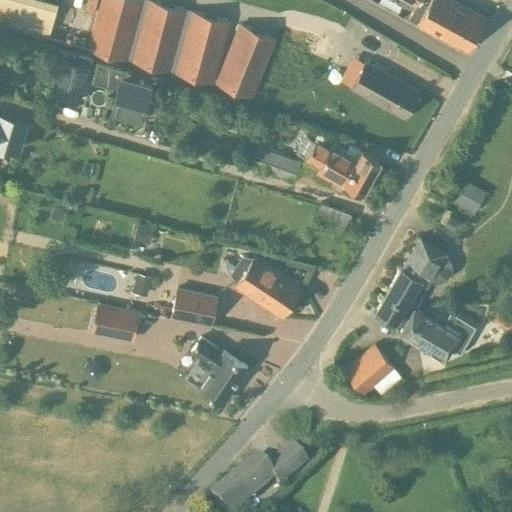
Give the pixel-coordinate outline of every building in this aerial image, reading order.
[(0,0),(0,25),(48,38),(57,0),(0,0)] [(128,59),(143,0),(100,0),(87,48),(128,59)] [(171,70),(187,8),(156,0),(146,0),(131,59),(171,70)] [(430,0),(425,10),(416,6),(410,18),(467,49),(484,16),(454,0),(430,0)] [(302,19),(339,27),(343,10),(306,2),(302,19)] [(214,82),(231,20),(191,9),(174,71),(214,82)] [(253,96),(277,38),(239,22),(215,81),(253,96)] [(297,104),(315,54),(291,45),(272,94),(297,104)] [(85,64),(60,56),(49,92),(74,100),(85,64)] [(351,87),(355,89),(404,117),(419,90),(366,61),(353,83),(351,87)] [(153,79),(135,73),(98,62),(92,82),(117,89),(111,110),(141,118),(153,79)] [(0,143),(17,148),(26,120),(0,112),(0,143)] [(363,192),(381,158),(363,148),(357,159),(331,144),(330,146),(317,139),(306,158),(319,165),(316,170),(343,185),(345,182),(363,192)] [(293,180),(301,160),(259,145),(251,165),(293,180)] [(486,192),(464,180),(451,203),(473,215),(486,192)] [(344,227),(351,213),(321,202),(316,216),(344,227)] [(453,229),(458,220),(450,215),(445,224),(453,229)] [(400,331),(412,337),(427,312),(415,305),(430,279),(435,281),(439,281),(444,280),(447,278),(452,270),(452,265),(451,261),(448,257),(445,255),(447,251),(420,235),(402,267),(376,310),(396,322),(397,321),(404,325),(400,331)] [(281,314),(300,286),(255,255),(254,257),(245,255),(233,273),(238,280),(236,284),(281,314)] [(132,292),(148,292),(149,272),(132,272),(132,292)] [(172,314),(211,322),(217,295),(178,287),(172,314)] [(132,339),(138,310),(96,301),(91,331),(132,339)] [(427,312),(412,337),(444,357),(451,346),(460,351),(470,334),(466,319),(451,310),(447,317),(438,312),(435,317),(427,312)] [(223,401),(248,365),(223,348),(222,351),(201,336),(191,351),(212,366),(199,385),(223,401)] [(364,392),(395,367),(375,342),(344,369),(364,392)] [(225,511),(235,511),(245,504),(275,479),(279,485),(307,461),(293,444),(267,466),(258,455),(211,495),(225,511)]
